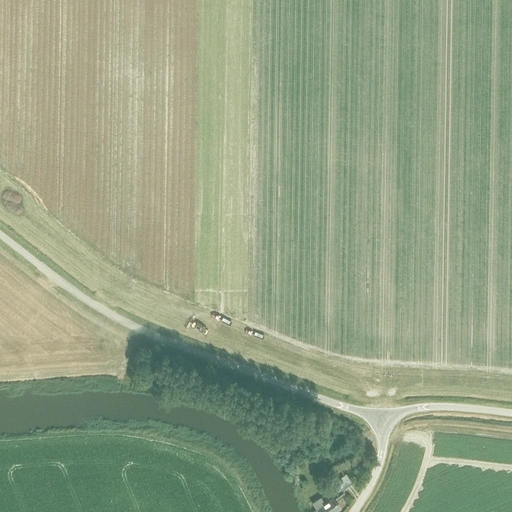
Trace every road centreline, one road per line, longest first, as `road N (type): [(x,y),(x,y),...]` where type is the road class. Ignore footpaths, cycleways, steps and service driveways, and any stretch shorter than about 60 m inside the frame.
road 1 (unclassified): [(385,420),(127,324),(0,235)]
road 2 (unclassified): [(511,413),(425,409),(385,420)]
